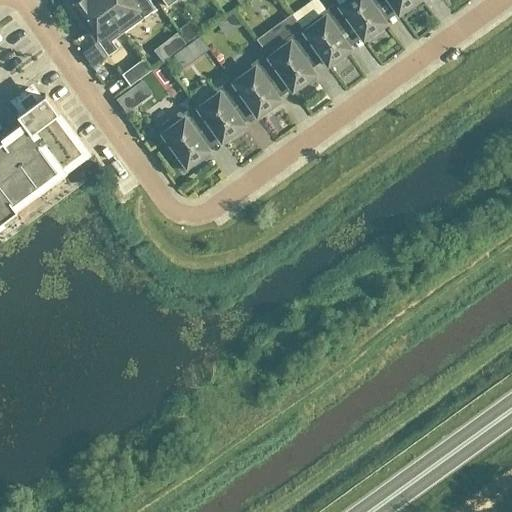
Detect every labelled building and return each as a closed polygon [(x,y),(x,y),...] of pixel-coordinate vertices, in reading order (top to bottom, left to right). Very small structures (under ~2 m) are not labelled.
[(85,0),(83,0),(71,9),(107,58),(116,51),(111,43),(123,35),(97,0),(85,0)] [(97,0),(123,35),(155,12),(146,0),(97,0)] [(160,0),(167,9),(178,1),(177,0),(160,0)] [(294,12),(310,0),(294,0),(288,4),(294,12)] [(349,0),(339,8),(351,25),(362,41),(367,38),(369,41),(387,28),(386,27),(383,30),(381,28),(384,26),(373,9),(385,0),(349,0)] [(419,0),(386,0),(398,16),(404,11),(406,14),(420,4),(418,1),(420,0),(419,0)] [(337,35),(351,25),(339,8),(336,4),(300,30),(315,51),(327,67),(334,62),(336,65),(351,54),(337,35)] [(302,60),(315,51),(300,30),(265,55),(280,76),(292,92),(298,88),(300,91),(314,81),(312,78),(314,77),(302,60)] [(93,39),(83,45),(90,58),(100,51),(93,39)] [(266,86),(273,81),(280,76),(265,55),(249,67),(252,70),(233,85),(245,102),(256,118),(260,115),(263,118),(281,105),(280,104),(276,106),(275,104),(278,102),(266,86)] [(142,61),(121,77),(129,88),(150,73),(142,61)] [(231,111),(245,102),(233,85),(230,81),(214,92),(217,96),(197,110),(209,127),(221,143),(228,138),(230,141),(245,131),(231,111)] [(49,187),(62,178),(64,176),(56,166),(66,159),(70,166),(83,156),(86,160),(88,159),(56,116),(58,115),(44,96),(38,101),(31,90),(14,103),(22,113),(16,117),(23,126),(0,143),(0,222),(1,223),(13,214),(14,214),(16,212),(8,202),(17,195),(22,201),(35,192),(38,196),(40,194),(35,188),(44,181),(49,187)] [(177,114),(157,129),(170,147),(167,149),(177,163),(180,161),(186,169),(192,165),(194,168),(208,157),(206,154),(207,153),(206,151),(196,137),(202,132),(209,127),(197,110),(194,106),(187,111),(179,118),(177,114)]
